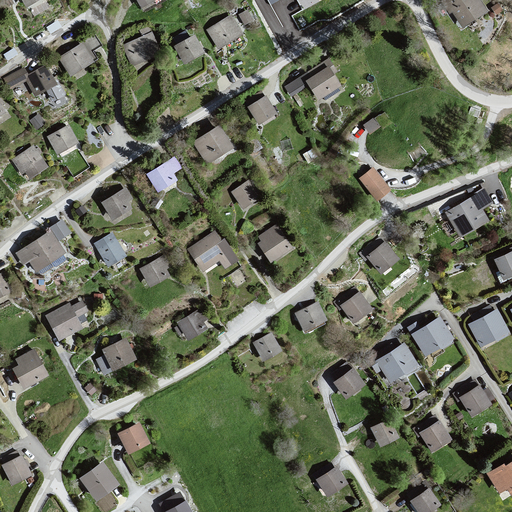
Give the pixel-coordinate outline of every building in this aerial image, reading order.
[(22,0),(29,9),(44,0),(22,0)] [(452,9),(463,26),(487,11),(479,0),(445,0),(443,2),(449,11),(452,9)] [(247,9),(238,15),(245,26),(254,20),(247,9)] [(242,34),(231,16),(208,30),(220,48),(242,34)] [(151,34),(125,45),(133,65),(160,54),(151,34)] [(194,36),(176,47),(185,63),(204,52),(194,36)] [(84,43),(58,58),(69,77),(94,62),(84,43)] [(58,86),(47,66),(24,77),(35,97),(58,86)] [(330,67),(307,81),(320,101),(342,88),(330,67)] [(266,97),(248,108),(259,126),(276,115),(266,97)] [(374,114),(363,122),(370,131),(380,123),(374,114)] [(68,124),(47,136),(58,155),(79,143),(68,124)] [(221,126),(192,143),(206,166),(235,148),(221,126)] [(32,145),(10,160),(26,181),(49,165),(32,145)] [(182,172),(174,158),(147,175),(158,192),(179,181),(176,176),(182,172)] [(392,191),(372,169),(359,179),(378,201),(392,191)] [(249,180),(230,192),(242,210),(261,199),(249,180)] [(126,188),(102,202),(113,219),(132,208),(129,203),(135,200),(126,188)] [(484,189),(444,212),(460,240),(492,221),(485,209),(494,204),(484,189)] [(62,218),(48,227),(57,241),(71,232),(62,218)] [(271,264),(295,248),(278,225),(258,237),(260,241),(257,243),(271,264)] [(48,227),(12,250),(24,266),(30,262),(38,273),(66,252),(57,241),(48,227)] [(217,230),(187,249),(203,274),(220,263),(225,270),(238,262),(217,230)] [(111,233),(94,243),(108,265),(125,254),(111,233)] [(385,242),(367,257),(383,276),(402,260),(385,242)] [(511,250),(494,259),(504,280),(511,275),(511,250)] [(163,255),(139,269),(150,288),(173,274),(163,255)] [(2,273),(0,273),(0,297),(12,291),(2,273)] [(376,311),(361,292),(340,306),(355,326),(376,311)] [(318,302),(295,314),(306,333),(330,321),(318,302)] [(68,303),(44,316),(58,341),(82,329),(68,303)] [(199,310),(177,325),(188,343),(211,329),(199,310)] [(496,310),(468,324),(481,349),(511,334),(496,310)] [(438,318),(411,335),(426,358),(453,341),(438,318)] [(285,352),(272,333),(253,344),(267,365),(285,352)] [(126,339),(102,351),(114,373),(137,362),(126,339)] [(404,344),(375,362),(389,387),(420,370),(404,344)] [(49,377),(33,350),(15,360),(19,366),(13,369),(26,390),(49,377)] [(353,369),(335,382),(346,398),(364,384),(353,369)] [(478,385),(458,399),(470,418),(491,406),(478,385)] [(387,420),(371,430),(380,448),(398,439),(387,420)] [(437,421),(418,433),(431,453),(451,441),(437,421)] [(133,422),(113,432),(122,451),(142,440),(133,422)] [(32,475),(21,456),(2,466),(12,486),(32,475)] [(105,461),(78,478),(94,502),(119,486),(105,461)] [(511,463),(488,477),(505,504),(511,499),(511,463)] [(334,468),(315,481),(326,499),(347,486),(334,468)] [(431,489),(410,502),(417,511),(432,511),(442,505),(431,489)] [(190,511),(179,493),(160,504),(164,511),(190,511)]
